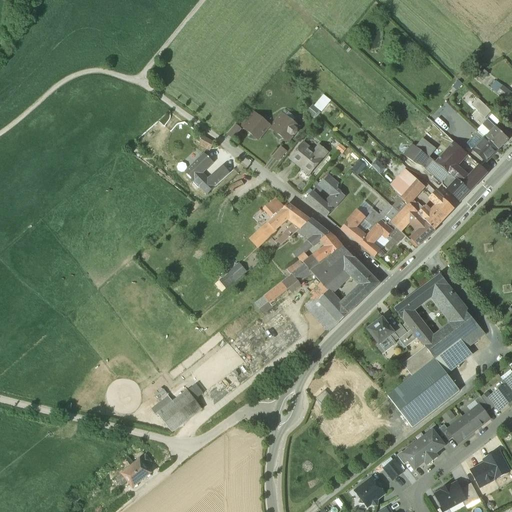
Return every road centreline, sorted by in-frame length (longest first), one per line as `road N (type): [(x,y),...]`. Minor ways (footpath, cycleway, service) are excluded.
road 1 (residential): [(389,286),(179,114)]
road 2 (unclassified): [(0,399),(192,447)]
road 3 (tertiary): [(511,162),(389,286)]
road 4 (track): [(143,88),(91,74),(74,79),(0,134)]
road 5 (tertiary): [(389,286),(318,354),(286,409)]
road 6 (residential): [(511,412),(433,472),(417,493),(419,506)]
